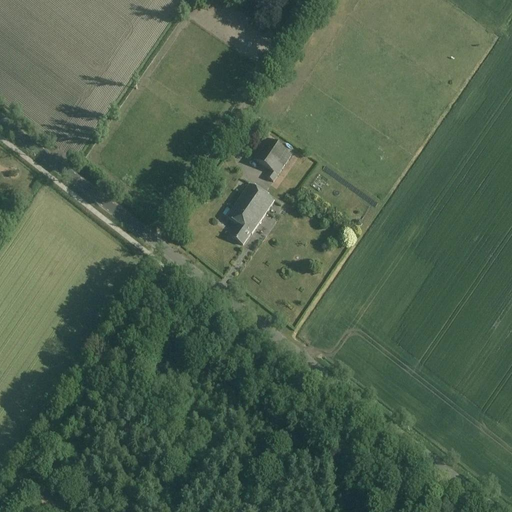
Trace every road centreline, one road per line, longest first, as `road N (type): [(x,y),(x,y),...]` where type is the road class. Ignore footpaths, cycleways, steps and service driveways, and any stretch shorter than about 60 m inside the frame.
road 1 (tertiary): [(495,511),(0,120)]
road 2 (track): [(165,283),(9,511)]
